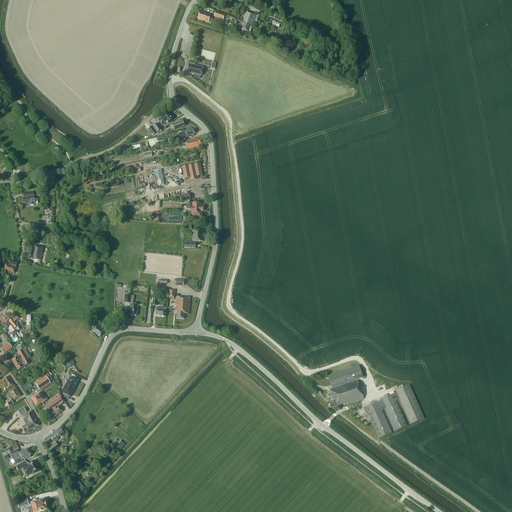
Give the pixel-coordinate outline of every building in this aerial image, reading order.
[(223,19),(224,16),(225,14),(216,11),(214,17),(220,19),(220,18),(223,19)] [(258,22),(259,22),(261,17),(246,11),(243,18),(244,19),(243,21),(244,21),(243,24),(244,25),(242,30),(248,32),(248,31),(250,26),(252,27),(254,22),(255,21),(258,22)] [(209,22),(210,18),(211,15),(201,12),(198,19),(209,22)] [(192,65),(189,64),(187,72),(192,74),(192,73),(201,75),(203,67),(192,65)] [(158,121),(163,126),(166,123),(167,124),(172,119),(167,113),(163,117),(158,121)] [(181,122),(181,121),(172,124),(174,131),(182,128),(182,127),(185,126),(183,121),(181,122)] [(157,124),(153,126),(157,132),(159,135),(162,132),(161,130),(161,129),(157,124)] [(156,133),(152,126),(147,129),(152,136),(156,133)] [(192,128),(184,130),(186,138),(188,137),(188,138),(191,137),(191,136),(194,135),(194,134),(196,133),(195,129),(193,129),(192,128)] [(155,145),(169,142),(168,137),(164,138),(164,137),(158,139),(158,138),(149,140),(150,148),(156,146),(155,145)] [(198,140),(198,139),(186,141),(187,149),(200,146),(200,145),(202,144),(201,139),(198,140)] [(197,179),(196,176),(197,176),(202,175),(200,163),(182,167),(184,179),(190,178),(191,178),(191,180),(197,179)] [(161,169),(155,171),(158,186),(164,185),(161,169)] [(29,205),(35,205),(35,204),(34,199),(34,192),(24,192),(24,198),(23,198),(23,203),(25,203),(25,204),(29,204),(29,205)] [(189,194),(185,194),(185,192),(181,193),(182,195),(181,195),(182,202),(190,200),(189,194)] [(201,203),(192,203),(192,207),(191,207),(191,212),(192,212),(192,216),(202,216),(202,211),(203,211),(203,206),(201,206),(201,203)] [(27,257),(41,260),(44,247),(33,245),(33,248),(30,247),(27,257)] [(4,270),(14,273),(16,267),(18,262),(11,260),(9,265),(6,264),(4,270)] [(133,301),(131,301),(131,295),(125,295),(124,303),(130,303),(129,308),(130,308),(130,315),(137,316),(137,312),(138,312),(138,305),(133,304),(133,301)] [(190,298),(176,297),(176,305),(176,310),(175,310),(175,311),(178,311),(177,318),(184,319),(184,313),(189,314),(190,303),(190,298)] [(161,316),(165,317),(166,310),(166,308),(156,307),(156,309),(155,315),(161,316)] [(1,326),(3,328),(6,325),(5,323),(9,320),(5,314),(0,317),(0,324),(1,326)] [(9,321),(15,328),(18,326),(12,319),(9,321)] [(100,327),(96,325),(92,331),(99,337),(103,331),(99,328),(100,327)] [(4,354),(12,348),(9,343),(3,347),(0,341),(0,349),(4,354)] [(12,360),(18,370),(30,363),(28,359),(30,358),(25,348),(18,353),(19,356),(12,360)] [(363,378),(359,366),(328,376),(332,388),(363,378)] [(1,380),(7,389),(13,385),(7,376),(1,380)] [(40,390),(51,383),(50,381),(47,378),(46,376),(35,383),(40,390)] [(78,380),(70,376),(62,392),(66,394),(64,397),(68,400),(70,397),(71,397),(76,387),(75,387),(78,380)] [(364,399),(358,380),(330,390),(331,394),(328,395),(329,397),(332,396),(333,401),(329,402),(330,408),(344,404),(344,405),(348,403),(348,404),(364,399)] [(424,418),(409,385),(396,391),(397,394),(396,394),(395,393),(389,396),(388,395),(384,396),(385,398),(381,399),(381,401),(366,408),(379,438),(391,433),(381,410),(385,408),(395,431),(407,426),(396,401),(399,400),(410,424),(424,418)] [(21,396),(15,388),(9,392),(14,400),(21,396)] [(47,400),(46,398),(44,399),(40,393),(32,398),(36,406),(42,402),(43,403),(47,400)] [(57,398),(56,397),(51,400),(52,401),(45,406),(48,410),(47,410),(49,413),(51,412),(54,417),(62,411),(59,406),(65,402),(60,395),(57,398)] [(24,407),(18,411),(20,416),(23,414),(25,413),(27,412),(24,407)] [(25,414),(21,416),(21,417),(24,421),(26,425),(22,427),(25,433),(28,431),(29,431),(32,429),(39,426),(36,420),(35,420),(31,411),(27,413),(25,414)] [(62,434),(63,436),(65,434),(60,428),(44,440),(53,451),(59,446),(55,442),(59,439),(58,438),(62,434)] [(116,446),(120,450),(125,445),(120,441),(116,446)] [(31,454),(28,449),(20,453),(18,450),(11,453),(16,464),(22,461),(21,459),(23,458),(24,460),(30,457),(30,455),(31,454)] [(39,471),(34,461),(28,464),(29,465),(28,465),(26,462),(16,467),(18,470),(23,468),(27,476),(33,473),(33,474),(39,471)] [(56,465),(59,472),(64,470),(61,462),(56,465)] [(74,494),(80,493),(78,482),(71,483),(74,494)] [(33,511),(37,511),(47,510),(44,499),(31,502),(32,506),(33,511)]
